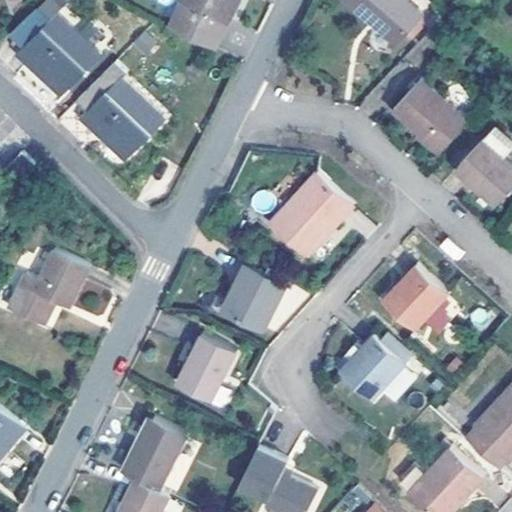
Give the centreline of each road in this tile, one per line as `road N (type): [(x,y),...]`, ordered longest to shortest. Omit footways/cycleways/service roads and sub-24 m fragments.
road 1 (residential): [(343,436),(310,400),(303,354),(313,328),(427,194)]
road 2 (residential): [(35,511),(166,249)]
road 3 (residential): [(166,249),(0,90)]
road 4 (residential): [(427,194),(346,125),(260,114),(237,102)]
road 5 (residential): [(166,249),(237,102)]
